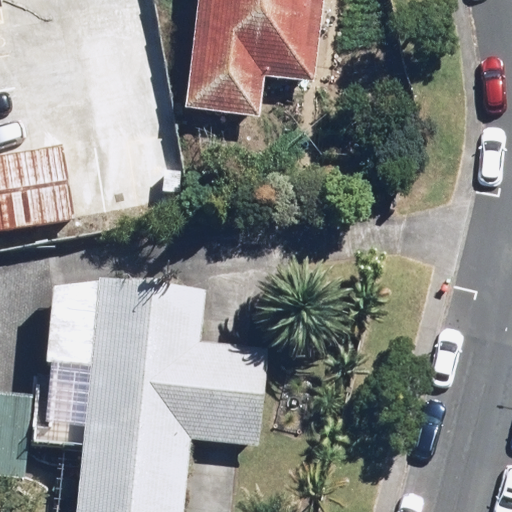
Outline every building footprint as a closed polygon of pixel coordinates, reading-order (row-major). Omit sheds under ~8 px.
[(206,0),(193,108),(265,117),(270,77),(319,83),(329,0),(206,0)] [(2,92),(0,91),(0,152),(12,151),(2,92)] [(69,150),(0,156),(0,227),(75,220),(69,150)] [(192,511),(198,442),(268,447),(275,348),(206,343),(211,285),(107,277),(106,288),(58,285),(45,446),(93,450),(88,511),(192,511)] [(37,393),(0,390),(0,476),(31,479),(37,393)]
